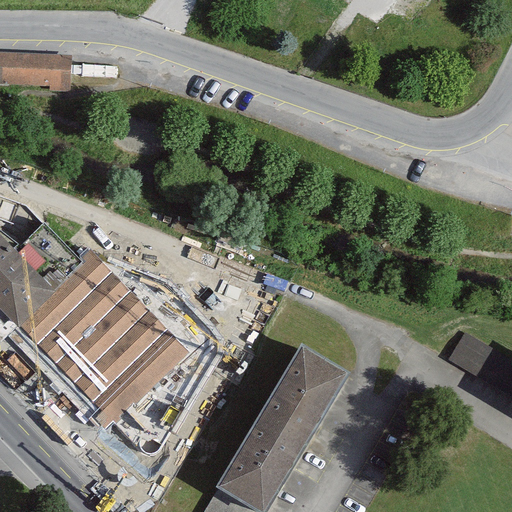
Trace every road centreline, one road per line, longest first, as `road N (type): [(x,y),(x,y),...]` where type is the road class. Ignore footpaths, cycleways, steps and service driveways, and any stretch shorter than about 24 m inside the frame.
road 1 (residential): [(321,511),(422,362),(83,209),(0,184)]
road 2 (residential): [(0,36),(107,31),(461,161)]
road 3 (secondary): [(94,511),(0,416)]
